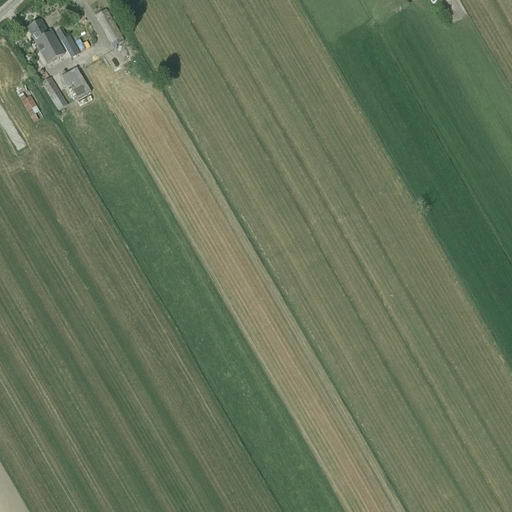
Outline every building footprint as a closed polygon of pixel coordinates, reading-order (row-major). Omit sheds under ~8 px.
[(113,48),(124,42),(106,10),(95,17),(113,48)] [(48,35),(40,22),(27,29),(47,65),(64,55),(52,33),(48,35)] [(61,42),(67,38),(62,29),(56,33),(61,42)] [(76,48),(71,39),(62,44),(67,52),(71,59),(80,54),(77,47),(76,48)] [(75,103),(91,94),(76,69),(61,78),(75,103)] [(58,112),(67,106),(50,78),(40,84),(58,112)] [(30,118),(39,113),(24,86),(14,92),(30,118)]
